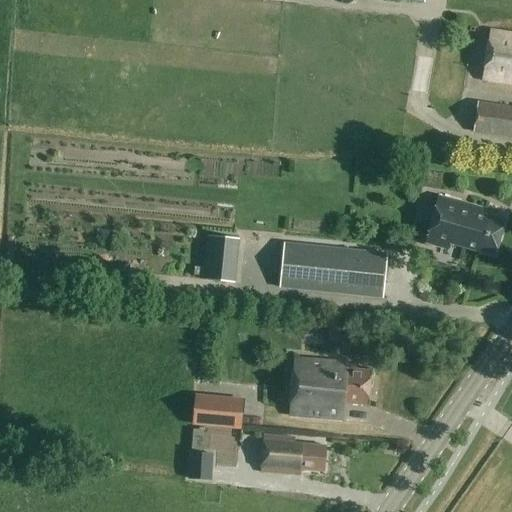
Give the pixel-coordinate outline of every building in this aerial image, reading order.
[(511,37),(490,34),(483,79),(511,83),(511,37)] [(406,77),(405,100),(420,101),(422,78),(406,77)] [(511,138),(511,108),(478,103),(474,132),(511,138)] [(495,256),(504,224),(486,219),(487,214),(439,200),(426,244),(448,250),(449,244),(495,256)] [(203,281),(235,284),(239,240),(208,237),(203,281)] [(169,242),(169,291),(201,291),(201,242),(169,242)] [(383,300),(388,254),(284,244),(280,290),(383,300)] [(340,342),(341,326),(329,325),(328,341),(340,342)] [(352,351),(353,337),(342,336),(341,350),(352,351)] [(369,408),(372,372),(358,371),(358,366),(295,359),(289,416),(343,421),(345,406),(369,408)] [(243,431),(245,400),(196,396),(193,426),(243,431)] [(322,473),(325,449),(293,446),(294,440),(263,437),(260,473),(300,477),(300,471),(322,473)] [(212,482),(214,454),(190,453),(189,481),(212,482)]
